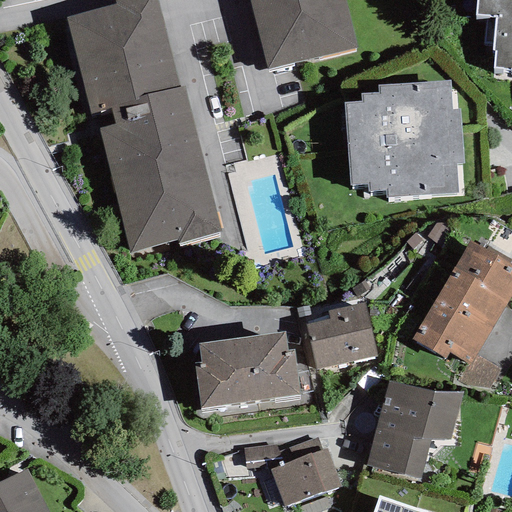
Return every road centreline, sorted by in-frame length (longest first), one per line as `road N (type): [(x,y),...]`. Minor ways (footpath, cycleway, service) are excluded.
road 1 (residential): [(0,79),(115,322)]
road 2 (residential): [(115,322),(192,511)]
road 3 (residential): [(115,322),(51,270),(0,180)]
road 4 (residential): [(134,511),(0,401)]
